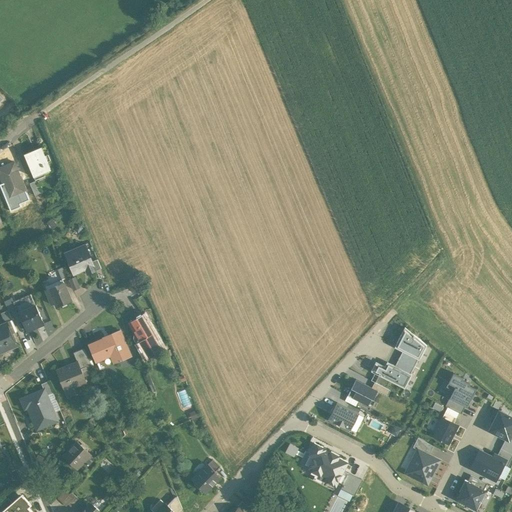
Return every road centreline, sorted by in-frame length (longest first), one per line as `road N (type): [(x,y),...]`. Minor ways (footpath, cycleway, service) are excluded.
road 1 (track): [(208,0),(29,121)]
road 2 (residential): [(435,509),(399,490),(370,457),(295,419)]
road 3 (residential): [(295,419),(394,311)]
road 4 (residential): [(100,295),(0,387)]
road 5 (residential): [(49,511),(0,394)]
road 6 (residential): [(210,511),(295,419)]
